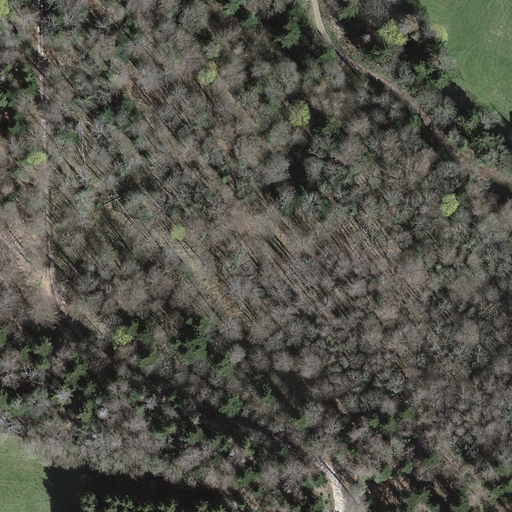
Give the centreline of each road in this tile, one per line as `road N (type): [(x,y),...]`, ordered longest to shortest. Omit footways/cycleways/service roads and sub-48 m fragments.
road 1 (track): [(41,0),(55,270),(79,325),(142,374)]
road 2 (track): [(314,0),(345,62),(387,86),(511,201)]
road 3 (track): [(338,511),(341,483),(328,462),(142,374)]
